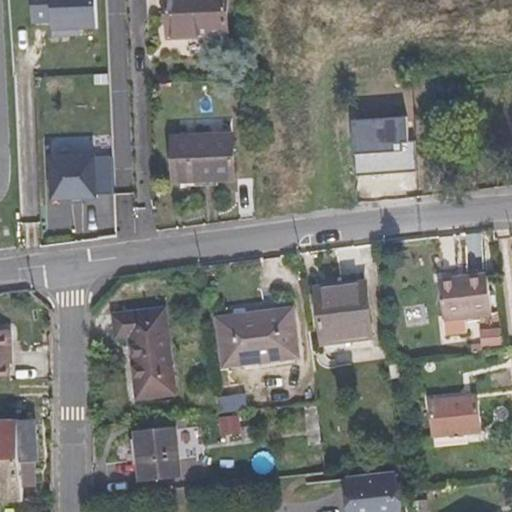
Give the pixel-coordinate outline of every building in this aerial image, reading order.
[(89,28),(88,0),(23,0),(24,23),(44,22),(45,35),(61,35),(60,29),(73,28),(89,28)] [(226,0),(169,0),(171,38),(209,36),(209,41),(228,40),(226,0)] [(409,98),(408,78),(377,79),(377,99),(366,100),(367,148),(411,147),(409,98)] [(434,104),(432,109),(432,112),(433,114),(436,118),(439,120),(442,121),(445,120),(451,118),(454,114),(455,109),(453,105),(451,101),(448,99),(443,99),(438,100),(434,104)] [(235,181),(233,135),(173,136),(174,183),(235,181)] [(117,194),(116,157),(98,157),(98,155),(53,157),(55,199),(73,199),(85,198),(100,197),(100,195),(117,194)] [(493,314),(489,274),(441,280),(446,320),(448,335),(467,332),(466,317),(493,314)] [(367,285),(318,292),(324,341),(374,335),(367,285)] [(142,356),(133,357),(139,399),(176,394),(166,309),(115,316),(117,338),(131,336),(139,335),(142,356)] [(300,358),(294,309),(220,318),(226,367),(300,358)] [(11,353),(10,330),(0,330),(0,380),(10,380),(9,364),(9,354),(11,353)] [(131,336),(133,357),(142,356),(139,335),(131,336)] [(217,399),(219,414),(248,410),(244,384),(220,387),(221,399),(217,399)] [(432,401),(436,438),(482,432),(478,395),(432,401)] [(35,463),(37,462),(35,420),(0,421),(0,502),(24,501),(23,488),(36,487),(35,463)] [(142,479),(182,475),(180,455),(177,430),(137,434),(142,479)] [(182,475),(184,488),(198,487),(195,453),(180,455),(182,475)] [(382,476),(381,467),(350,470),(354,511),(401,511),(397,474),(382,476)]
